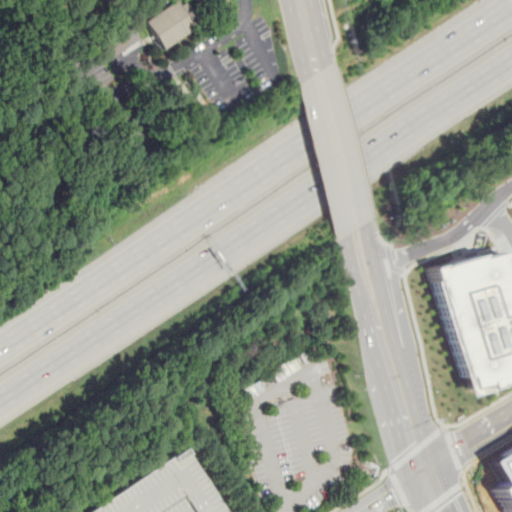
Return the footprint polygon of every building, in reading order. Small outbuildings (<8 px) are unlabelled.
[(197,25),(182,0),(176,0),(142,21),(159,49),(197,25)] [(140,42),(130,24),(91,45),(101,62),(140,42)] [(462,395),(511,379),(511,309),(495,252),(476,257),(475,254),(425,268),(462,395)] [(511,444),(511,511),(505,511),(479,464),(511,444)] [(223,511),(179,447),(83,511),(223,511)]
